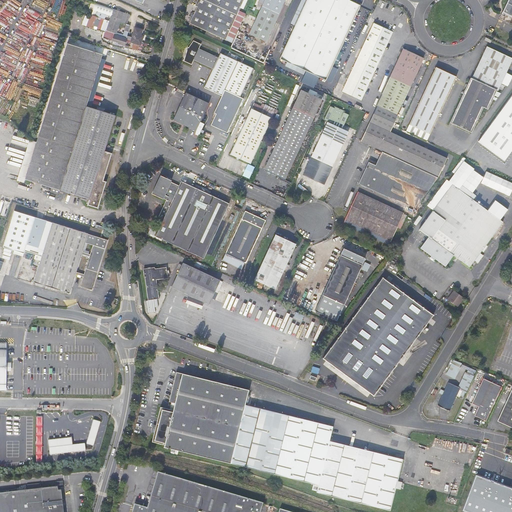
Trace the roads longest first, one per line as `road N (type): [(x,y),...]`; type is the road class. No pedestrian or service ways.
road 1 (residential): [(141,330),(407,423)]
road 2 (residential): [(407,423),(508,249)]
road 3 (residential): [(137,143),(314,219)]
road 4 (tertiary): [(129,317),(125,207),(137,143)]
road 5 (tertiary): [(137,143),(178,0)]
road 6 (unknown): [(426,39),(397,42),(365,106),(331,92)]
road 7 (unknown): [(125,215),(0,180)]
road 8 (residential): [(0,403),(126,409)]
